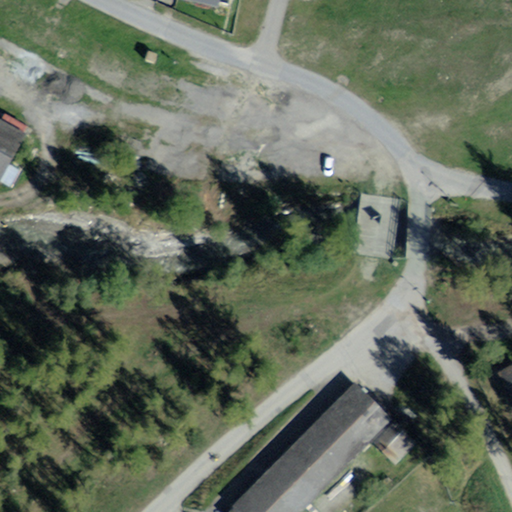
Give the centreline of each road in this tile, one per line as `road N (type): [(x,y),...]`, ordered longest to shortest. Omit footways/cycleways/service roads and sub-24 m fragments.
road 1 (unclassified): [(419,204),(415,270),(393,307),(155,511)]
road 2 (residential): [(262,63),(306,77),(376,122),(416,183)]
road 3 (residential): [(109,0),(262,63)]
